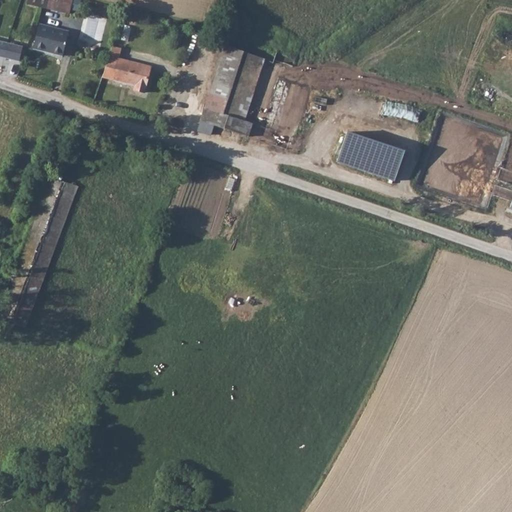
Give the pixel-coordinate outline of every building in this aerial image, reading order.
[(73,0),(47,0),(46,8),(67,13),(69,8),(76,10),(78,1),(73,0)] [(87,12),(77,39),(98,46),(108,19),(87,12)] [(38,24),(31,48),(61,56),(67,34),(50,30),(51,27),(38,24)] [(0,56),(18,60),(21,47),(0,42),(0,56)] [(225,46),(217,82),(238,86),(232,116),(248,120),(262,54),(225,46)] [(114,50),(112,60),(121,62),(123,51),(114,50)] [(109,80),(117,82),(141,86),(140,94),(151,96),(156,68),(121,62),(112,60),(109,80)] [(238,86),(217,82),(208,123),(260,135),(262,123),(248,120),(232,116),(238,86)] [(341,129),(331,161),(393,180),(403,149),(341,129)] [(51,177),(24,244),(52,255),(76,196),(61,190),(64,181),(51,177)] [(64,181),(61,190),(76,196),(79,187),(64,181)] [(52,255),(24,244),(0,307),(0,315),(25,326),(52,255)]
